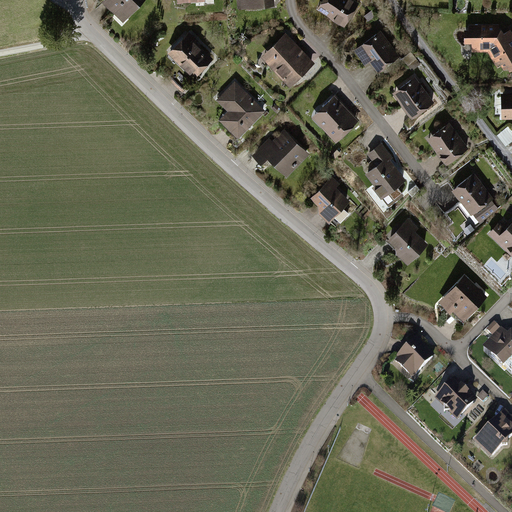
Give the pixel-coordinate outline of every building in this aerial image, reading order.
[(145,0),(105,0),(104,1),(126,21),(145,0)] [(361,2),(357,0),(324,0),(319,9),(346,26),(361,2)] [(378,15),(374,10),(366,16),(370,22),(378,15)] [(502,23),(468,23),(468,51),(488,50),(504,74),(511,69),(511,28),(507,31),(502,23)] [(190,30),(168,53),(195,78),(213,58),(193,39),(196,36),(190,30)] [(369,60),(379,72),(401,54),(382,30),(355,50),(365,63),(369,60)] [(264,55),(292,85),(315,62),(287,33),(264,55)] [(412,70),(420,64),(411,52),(403,58),(412,70)] [(436,101),(415,74),(394,91),(415,118),(436,101)] [(267,110),(236,81),(217,101),(228,111),(220,120),(240,139),(267,110)] [(511,118),(511,91),(503,91),(504,98),(496,98),(496,114),(504,114),(504,119),(511,118)] [(314,117),(338,141),(361,119),(337,94),(314,117)] [(470,147),(449,120),(427,137),(448,164),(470,147)] [(497,134),(506,145),(511,140),(511,129),(509,125),(497,134)] [(287,175),(310,152),(286,128),(273,141),(270,137),(253,154),(263,163),(269,157),(287,175)] [(377,164),(366,172),(385,196),(407,179),(391,159),(395,156),(383,141),(368,153),(377,164)] [(496,197),(475,170),(453,187),(474,214),(478,211),(484,219),(496,210),(490,202),(496,197)] [(309,199),(331,221),(352,201),(337,186),(341,183),(334,176),(309,199)] [(412,260),(429,243),(416,230),(421,226),(411,216),(389,237),(399,246),(412,260)] [(511,222),(507,228),(500,221),(489,233),(511,254),(511,222)] [(475,231),(472,226),(464,232),(468,236),(475,231)] [(464,319),(488,296),(466,274),(439,301),(450,312),(453,308),(464,319)] [(503,329),(484,347),(504,367),(511,359),(511,330),(508,334),(503,329)] [(438,358),(417,337),(395,359),(416,380),(438,358)] [(479,400),(456,377),(434,398),(457,421),(479,400)] [(511,440),(511,415),(506,409),(475,441),(494,459),(511,440)]
